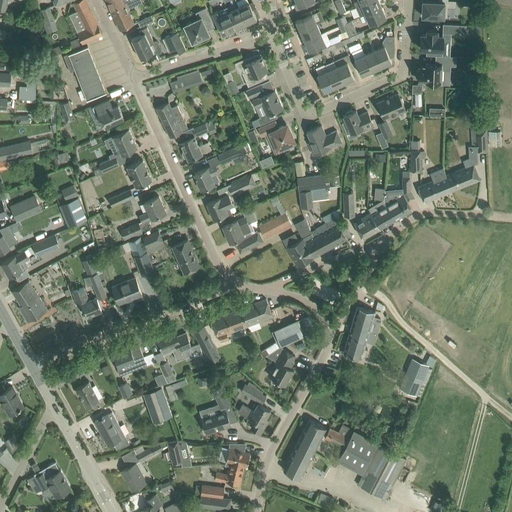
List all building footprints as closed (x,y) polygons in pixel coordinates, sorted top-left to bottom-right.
[(93,15),(86,0),(77,0),(75,1),(79,9),(76,10),(77,11),(69,14),(74,24),(93,15)] [(106,0),(111,9),(120,5),(124,3),(129,0),(106,0)] [(120,5),(111,9),(120,29),(134,23),(127,9),(142,2),(141,0),(129,0),(124,3),(120,5)] [(341,0),(335,0),(337,6),(340,13),(344,12),(346,11),(341,0)] [(365,14),(382,7),(378,0),(370,0),(355,7),(360,16),(365,14)] [(437,0),(438,1),(423,1),(422,16),(447,17),(448,7),(456,7),(456,0),(454,0),(437,0)] [(467,0),(464,0),(463,5),(474,8),(476,3),(467,0)] [(239,7),(247,23),(257,18),(249,2),(239,7)] [(45,21),(53,18),(49,6),(41,9),(45,21)] [(215,26),(210,17),(206,7),(196,12),(198,18),(184,25),(187,30),(184,31),(187,38),(190,37),(192,42),(206,35),(204,31),(207,30),(208,30),(207,28),(213,25),(214,27),(215,26)] [(237,28),(229,11),(227,7),(211,14),(219,30),(224,27),(227,32),(237,28)] [(237,28),(247,23),(239,7),(229,11),(237,28)] [(382,7),(365,14),(370,24),(386,17),(382,7)] [(300,31),(317,24),(312,13),(296,20),(300,31)] [(82,43),(86,41),(102,33),(93,15),(74,24),(78,32),(82,43)] [(140,27),(154,20),(151,15),(138,21),(140,27)] [(349,37),(356,34),(357,33),(352,20),(347,22),(343,24),(346,31),(349,37)] [(466,34),(466,25),(443,23),(443,33),(466,34)] [(305,41),(321,33),(317,24),(300,31),(305,41)] [(349,37),(346,31),(343,24),(339,25),(342,32),(340,33),(342,39),(349,37)] [(151,55),(152,54),(151,53),(154,52),(150,43),(154,41),(147,27),(139,30),(141,34),(131,39),(140,58),(143,57),(143,58),(145,58),(147,57),(149,56),(151,55)] [(437,31),(427,30),(427,35),(421,34),(420,48),(426,49),(426,55),(435,55),(442,55),(443,35),(437,35),(437,31)] [(178,31),(162,39),(169,52),(177,48),(179,53),(186,50),(178,32),(178,31)] [(321,33),(305,41),(309,51),(326,44),(321,33)] [(343,44),(357,38),(356,34),(349,37),(342,39),(342,40),(343,44)] [(39,44),(38,36),(26,37),(26,44),(39,44)] [(390,57),(394,55),(394,36),(386,36),(382,41),(384,45),(374,50),(381,66),(392,62),(390,57)] [(79,37),(70,40),(73,46),(81,42),(79,37)] [(331,44),(328,46),(330,50),(343,44),(342,40),(340,40),(331,44)] [(61,44),(52,48),(54,53),(63,50),(61,44)] [(69,70),(94,61),(87,45),(63,55),(69,70)] [(372,70),(381,66),(374,50),(364,54),(372,70)] [(364,54),(354,58),(361,75),(372,70),(364,54)] [(240,72),(242,73),(248,86),(260,81),(257,76),(258,74),(267,70),(261,55),(254,57),(255,59),(244,64),(242,59),(234,62),(237,68),(238,67),(240,72)] [(456,66),(457,56),(442,55),(435,55),(435,56),(436,56),(436,64),(427,64),(427,67),(419,66),(419,70),(417,70),(417,77),(419,77),(419,80),(431,81),(431,83),(441,83),(441,70),(451,70),(451,65),(456,66)] [(81,83),(100,76),(94,61),(69,70),(70,71),(76,69),(81,83)] [(347,61),(337,66),(344,82),(354,78),(347,61)] [(337,66),(327,70),(334,87),(344,82),(337,66)] [(213,72),(215,78),(218,77),(215,67),(201,72),(202,75),(213,72)] [(203,82),(200,73),(198,69),(177,76),(178,80),(170,82),(173,91),(203,82)] [(324,91),(334,87),(327,70),(317,75),(324,91)] [(0,83),(10,85),(10,83),(24,84),(24,73),(0,71),(0,83)] [(87,99),(96,95),(106,92),(100,76),(81,83),(87,99)] [(239,91),(233,78),(226,82),(231,94),(239,91)] [(261,83),(246,89),(250,97),(264,91),(261,83)] [(411,105),(421,106),(422,83),(412,83),(411,105)] [(50,85),(50,97),(64,98),(65,86),(50,85)] [(262,104),(267,115),(283,108),(275,89),(259,96),(259,97),(253,99),(256,107),(262,104)] [(402,98),(400,98),(398,93),(377,102),(384,118),(391,114),(392,116),(398,114),(397,112),(405,109),(403,104),(404,102),(402,98)] [(67,97),(58,101),(64,117),(73,114),(67,97)] [(23,106),(23,100),(0,98),(0,107),(9,108),(9,105),(23,106)] [(109,99),(92,107),(97,117),(100,116),(104,126),(124,117),(118,105),(113,108),(109,99)] [(169,102),(156,107),(167,131),(170,137),(178,133),(188,129),(183,118),(177,104),(171,107),(169,102)] [(429,106),(428,115),(444,115),(444,107),(429,106)] [(346,121),(342,122),(346,132),(347,132),(348,134),(357,130),(360,129),(361,131),(374,126),(368,111),(358,115),(356,110),(343,115),(346,121)] [(256,118),(259,124),(266,121),(264,115),(256,118)] [(386,119),(379,123),(385,137),(392,134),(386,119)] [(188,129),(178,133),(182,141),(181,142),(184,149),(183,151),(185,157),(187,157),(188,159),(197,155),(202,153),(211,149),(208,141),(199,146),(194,136),(205,131),(208,130),(205,123),(202,124),(189,129),(189,128),(188,129)] [(271,123),(259,128),(261,133),(262,135),(266,133),(268,138),(272,137),(277,149),(295,141),(289,128),(283,126),(283,125),(274,129),(273,128),(271,123)] [(308,142),(313,154),(342,142),(337,130),(326,135),(322,125),(307,131),(311,141),(308,142)] [(121,154),(128,151),(137,147),(129,128),(120,133),(113,136),(121,154)] [(248,132),(250,138),(252,143),(258,140),(254,129),(248,132)] [(478,163),(477,151),(488,151),(487,129),(471,129),(472,146),(468,146),(469,158),(463,160),(466,166),(446,174),(446,175),(452,191),(480,179),(474,164),(477,162),(477,163),(478,163)] [(500,131),(489,131),(489,145),(500,145),(500,131)] [(378,140),(382,148),(387,146),(383,137),(378,140)] [(30,140),(0,147),(0,159),(33,152),(30,140)] [(222,163),(247,151),(243,143),(218,154),(222,163)] [(57,154),(60,162),(69,159),(66,150),(57,154)] [(421,170),(421,158),(425,158),(425,150),(410,151),(411,171),(421,170)] [(375,152),(374,160),(386,161),(386,154),(375,152)] [(96,175),(103,172),(119,164),(116,156),(99,163),(101,167),(94,170),(96,175)] [(0,161),(0,169),(9,167),(7,159),(0,161)] [(136,186),(152,179),(142,159),(127,166),(136,186)] [(305,174),(303,160),(294,162),(297,176),(305,174)] [(207,168),(194,173),(201,189),(214,183),(211,176),(218,172),(215,165),(207,168)] [(446,175),(446,174),(443,167),(431,172),(434,179),(418,186),(425,202),(452,191),(446,175)] [(410,189),(410,177),(410,170),(402,171),(402,177),(403,177),(403,189),(410,189)] [(328,174),(297,178),(299,191),(301,208),(313,206),(311,192),(318,191),(319,198),(328,197),(326,187),(330,186),(328,174)] [(229,186),(233,194),(256,183),(252,175),(229,186)] [(78,193),(74,182),(62,187),(66,198),(78,193)] [(129,199),(129,198),(134,196),(130,189),(109,198),(112,206),(123,202),(123,201),(129,199)] [(354,190),(344,190),(345,215),(355,214),(354,190)] [(233,205),(232,202),(228,194),(221,197),(220,197),(207,203),(211,211),(210,213),(212,218),(214,218),(214,219),(221,215),(222,217),(232,213),(230,207),(233,205)] [(151,218),(157,215),(166,211),(159,195),(144,202),(148,211),(140,215),(143,222),(151,218)] [(413,209),(408,201),(404,195),(387,205),(395,219),(413,209)] [(35,196),(11,207),(17,220),(42,210),(35,196)] [(270,199),(274,206),(280,203),(277,196),(270,199)] [(78,197),(60,204),(70,226),(87,219),(78,197)] [(395,219),(387,205),(383,199),(368,208),(371,212),(380,228),(395,219)] [(292,225),(288,216),(285,212),(259,225),(266,238),(292,225)] [(363,238),(380,228),(371,212),(354,222),(363,238)] [(232,222),(223,226),(230,242),(236,239),(237,242),(236,243),(241,251),(263,240),(258,232),(257,230),(255,231),(248,215),(232,222)] [(96,226),(94,217),(88,219),(90,228),(96,226)] [(322,232),(314,237),(322,252),(347,238),(342,229),(335,217),(319,226),(322,232)] [(300,234),(310,230),(305,218),(294,222),(300,234)] [(124,238),(142,231),(138,223),(121,230),(124,238)] [(0,251),(10,246),(18,241),(8,224),(0,227),(0,251)] [(102,227),(93,229),(99,254),(103,252),(107,250),(103,231),(102,227)] [(165,246),(163,240),(158,230),(143,237),(147,248),(146,248),(148,253),(165,246)] [(314,237),(311,232),(287,246),(298,265),(322,252),(314,237)] [(37,255),(60,246),(55,233),(32,243),(37,255)] [(129,240),(114,247),(118,255),(132,249),(143,275),(155,271),(154,268),(152,265),(141,236),(129,240)] [(188,238),(172,245),(184,273),(200,266),(188,238)] [(107,250),(103,252),(107,260),(113,257),(109,249),(107,250)] [(15,255),(1,263),(9,277),(26,268),(29,266),(25,260),(29,258),(24,250),(15,255)] [(82,260),(88,274),(100,269),(94,255),(82,260)] [(62,266),(59,267),(66,285),(69,284),(62,266)] [(107,295),(100,279),(105,277),(103,273),(99,275),(97,272),(89,275),(99,298),(107,295)] [(119,303),(142,294),(135,277),(112,286),(119,303)] [(48,310),(43,301),(34,289),(29,281),(12,290),(21,305),(19,306),(28,321),(48,310)] [(89,300),(85,291),(83,287),(73,291),(79,305),(82,304),(86,316),(101,310),(96,297),(89,300)] [(247,326),(263,319),(273,316),(266,298),(240,308),(247,326)] [(361,358),(375,311),(357,306),(343,352),(361,358)] [(226,333),(247,326),(240,308),(210,319),(217,337),(219,336),(221,342),(228,339),(226,333)] [(278,346),(282,345),(303,335),(297,320),(271,331),(278,346)] [(204,324),(193,330),(210,361),(220,356),(204,324)] [(177,336),(175,332),(175,331),(167,334),(168,335),(163,336),(162,336),(158,337),(158,338),(157,339),(162,352),(172,348),(177,359),(192,353),(190,347),(192,346),(186,332),(177,336)] [(120,375),(126,373),(140,367),(137,359),(144,356),(139,345),(115,355),(119,366),(117,367),(120,375)] [(268,354),(266,355),(276,361),(268,374),(285,384),(294,370),(290,367),(293,363),(291,362),(295,355),(283,348),(282,346),(268,354)] [(265,348),(259,351),(263,357),(266,355),(268,354),(265,348)] [(413,357),(401,388),(418,395),(430,364),(413,357)] [(163,371),(167,381),(176,377),(168,359),(159,363),(163,371)] [(86,372),(82,365),(71,371),(75,378),(86,372)] [(206,377),(198,377),(198,385),(207,385),(206,377)] [(99,398),(98,397),(89,381),(76,387),(87,406),(92,403),(95,408),(105,403),(101,397),(99,398)] [(266,396),(262,394),(264,390),(249,381),(247,384),(245,383),(240,390),(261,403),(266,396)] [(132,392),(127,382),(118,386),(123,397),(132,392)] [(216,387),(214,384),(210,385),(212,389),(211,390),(220,407),(230,403),(221,385),(216,387)] [(0,392),(0,396),(5,405),(9,413),(23,406),(12,386),(0,392)] [(172,415),(162,386),(145,392),(155,421),(172,415)] [(409,399),(407,405),(415,408),(418,403),(409,399)] [(268,420),(265,418),(270,410),(261,405),(257,403),(253,409),(243,403),(238,411),(255,421),(251,427),(261,433),(265,426),(268,420)] [(201,417),(206,433),(231,425),(226,410),(201,417)] [(129,442),(125,435),(112,411),(95,421),(95,422),(97,421),(101,428),(103,427),(105,430),(101,432),(108,445),(113,442),(117,448),(129,442)] [(326,427),(318,423),(309,419),(301,435),(312,441),(308,449),(314,451),(326,427)] [(353,430),(342,424),(338,432),(329,427),(324,437),(344,447),(338,459),(363,473),(357,484),(385,499),(403,466),(406,468),(408,465),(404,463),(407,458),(377,443),(378,442),(374,440),(377,435),(371,432),(368,437),(353,430)] [(300,478),(314,451),(308,449),(312,441),(301,435),(284,470),(300,478)] [(169,451),(171,459),(172,464),(183,461),(178,439),(167,442),(168,446),(169,451)] [(14,453),(17,449),(13,441),(8,444),(14,453)] [(168,446),(167,442),(161,444),(160,442),(150,447),(150,446),(144,449),(143,446),(134,448),(140,460),(122,470),(122,471),(124,470),(128,478),(127,479),(132,489),(152,479),(147,470),(146,471),(140,461),(168,446)] [(250,453),(229,448),(222,446),(218,459),(231,462),(230,466),(243,469),(244,465),(247,466),(250,453)] [(164,460),(171,459),(169,451),(163,453),(164,460)] [(43,472),(35,476),(40,484),(42,488),(49,484),(50,485),(56,496),(62,493),(71,488),(60,469),(59,469),(55,462),(56,461),(47,466),(48,466),(52,473),(46,477),(43,472)] [(239,484),(243,469),(230,466),(228,474),(216,471),(215,478),(239,484)] [(161,484),(164,490),(172,486),(170,480),(161,484)] [(200,494),(219,497),(219,496),(223,497),(224,487),(202,485),(201,494),(200,494)] [(409,502),(424,507),(428,499),(412,493),(409,502)] [(144,511),(162,511),(159,506),(162,505),(156,494),(146,500),(149,505),(143,509),(144,511)] [(218,508),(219,497),(200,494),(199,505),(218,508)] [(334,497),(328,494),(324,503),(330,506),(334,497)]
